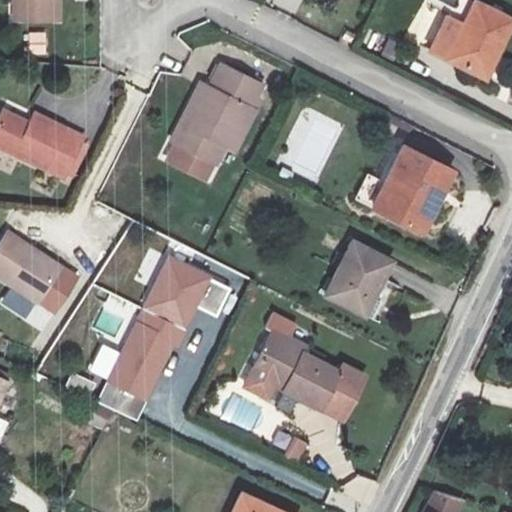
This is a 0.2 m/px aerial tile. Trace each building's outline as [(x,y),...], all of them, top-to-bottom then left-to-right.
[(59,21),(59,0),(13,0),(13,21),(59,21)] [(511,31),(511,21),(477,5),(466,27),(448,19),(432,52),(489,79),(511,31)] [(30,54),(47,54),(46,32),(29,33),(30,54)] [(260,84),(220,65),(209,87),(202,83),(165,157),(206,177),(213,162),(220,165),(228,149),(235,152),(258,105),(251,102),(260,84)] [(86,138),(36,114),(31,123),(4,110),(0,117),(0,144),(67,177),(86,138)] [(453,171),(407,148),(375,209),(421,233),(453,171)] [(0,251),(0,275),(20,287),(17,292),(55,315),(80,274),(12,233),(0,251)] [(329,298),(363,315),(389,261),(356,244),(329,298)] [(167,256),(142,311),(185,331),(196,305),(217,315),(230,286),(167,256)] [(185,331),(142,311),(109,382),(144,399),(171,342),(178,345),(185,331)] [(271,401),(278,388),(323,411),(325,409),(348,420),(368,381),(346,369),(343,374),(307,356),(310,351),(273,331),(244,387),(271,401)] [(202,338),(193,367),(206,371),(215,342),(202,338)] [(144,399),(109,382),(100,401),(136,417),(144,399)] [(62,416),(66,399),(35,393),(32,409),(62,416)] [(292,436),(284,457),(299,463),(308,443),(292,436)] [(146,488),(124,485),(121,507),(143,509),(146,488)] [(458,511),(464,502),(436,494),(426,511),(458,511)] [(279,511),(242,495),(234,511),(279,511)]
